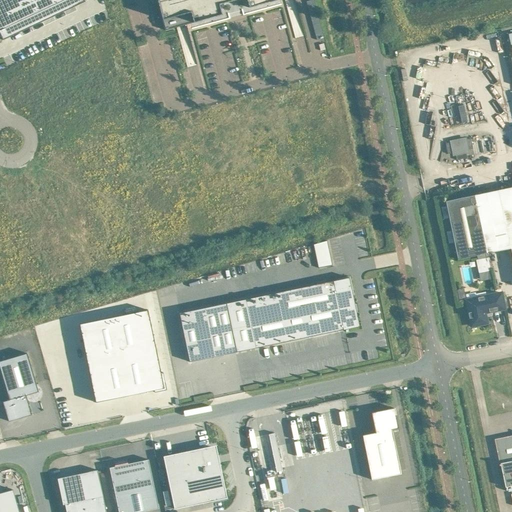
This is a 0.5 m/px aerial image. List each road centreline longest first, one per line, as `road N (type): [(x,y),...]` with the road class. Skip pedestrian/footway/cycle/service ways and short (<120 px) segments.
road 1 (unclassified): [(438,365),(365,0)]
road 2 (unclassified): [(438,365),(226,410)]
road 3 (unclassified): [(226,410),(31,452)]
road 4 (unclassified): [(467,511),(438,365)]
